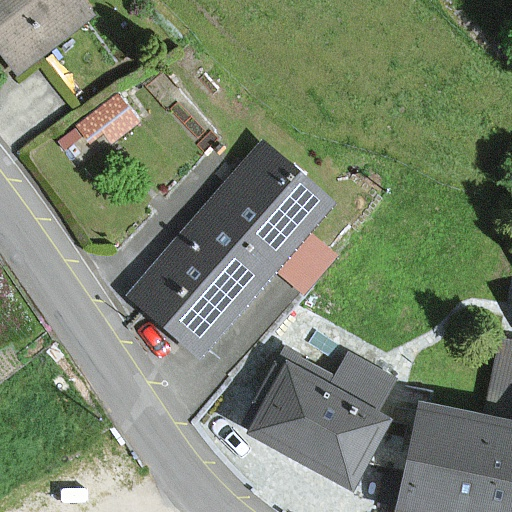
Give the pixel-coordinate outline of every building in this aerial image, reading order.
[(91,16),(78,0),(0,0),(0,44),(19,70),(91,16)] [(137,120),(117,95),(79,125),(91,141),(104,131),(112,140),(137,120)] [(330,205),(261,145),(132,293),(200,352),(330,205)] [(511,511),(511,342),(503,340),(486,420),(425,407),(403,511),(392,511),(387,511),(386,511),(511,511)] [(395,381),(349,354),(336,377),(287,349),(258,399),(270,407),(256,430),(353,486),(393,419),(378,410),(382,403),(395,381)]
